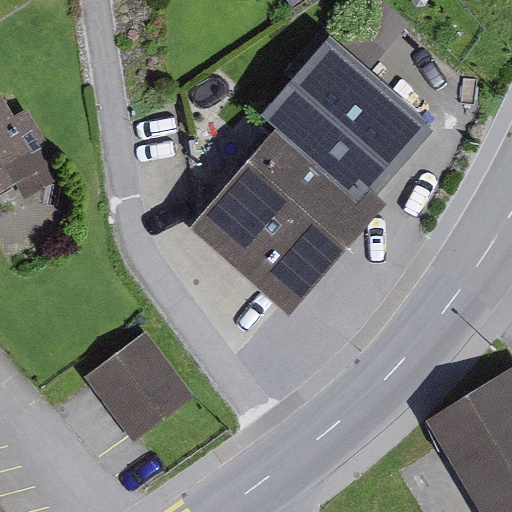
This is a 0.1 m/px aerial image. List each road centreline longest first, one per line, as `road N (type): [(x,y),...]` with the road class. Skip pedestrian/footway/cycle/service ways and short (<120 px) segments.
road 1 (tertiary): [(236,501),(297,459),(441,324),(511,220)]
road 2 (residential): [(107,511),(0,378)]
